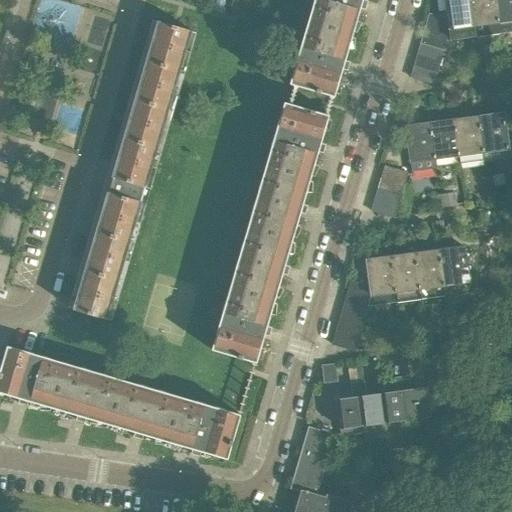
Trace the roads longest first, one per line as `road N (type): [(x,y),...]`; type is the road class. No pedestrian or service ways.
road 1 (residential): [(405,0),(262,482),(242,491),(0,457)]
road 2 (residential): [(0,316),(30,310),(40,299),(78,166)]
